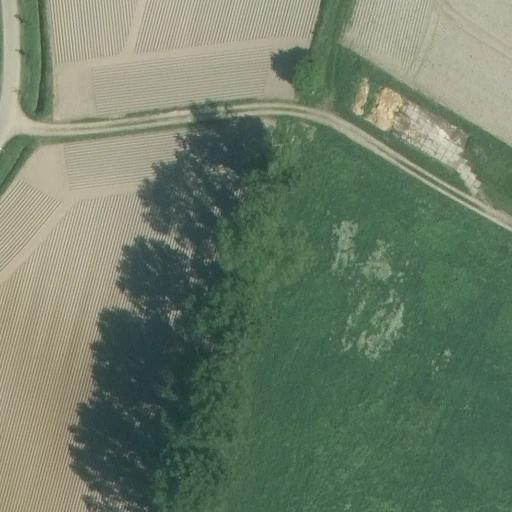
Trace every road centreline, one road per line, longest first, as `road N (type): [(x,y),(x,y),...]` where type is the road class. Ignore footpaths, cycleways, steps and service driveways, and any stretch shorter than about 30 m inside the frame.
road 1 (track): [(14,125),(93,130),(211,114),(327,116),(511,226)]
road 2 (unclassified): [(0,144),(14,125),(14,0)]
